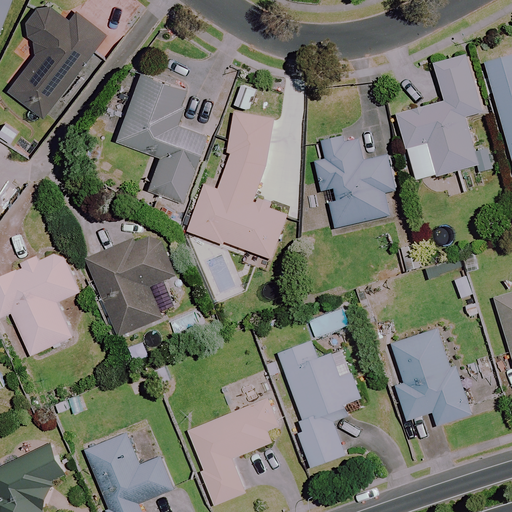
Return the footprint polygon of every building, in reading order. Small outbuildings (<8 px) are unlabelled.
[(0,0),(0,35),(13,0),(0,0)] [(72,22),(46,3),(25,31),(46,46),(12,91),(47,117),(109,35),(79,13),(72,22)] [(487,113),(471,56),(439,65),(450,102),(401,115),(411,149),(432,143),(441,177),(481,166),(468,118),(487,113)] [(511,57),(491,64),(511,143),(511,57)] [(245,74),(224,67),(210,111),(231,118),(245,74)] [(192,91),(144,73),(118,140),(164,157),(151,189),(185,202),(211,136),(180,124),(192,91)] [(326,190),(332,189),(340,187),(343,202),(335,203),(340,227),(392,216),(387,192),(399,190),(392,155),(370,160),(365,136),(327,144),(330,160),(320,162),(326,190)] [(276,205),(258,198),(269,167),(235,155),(224,185),(211,180),(192,232),(226,244),(227,242),(275,259),(291,215),(275,210),(276,205)] [(162,235),(148,241),(147,237),(91,259),(122,336),(165,319),(152,288),(179,277),(162,235)] [(83,293),(65,252),(0,280),(0,311),(3,319),(16,313),(35,356),(76,338),(60,303),(83,293)] [(465,267),(461,257),(430,271),(434,280),(465,267)] [(511,294),(498,298),(511,344),(511,294)] [(457,372),(444,330),(397,344),(408,381),(400,383),(411,420),(437,412),(441,425),(476,415),(463,370),(457,372)] [(323,358),(317,341),(283,353),(310,429),(303,432),(316,467),(349,456),(337,421),(352,416),(347,404),(363,398),(354,372),(344,376),(336,353),(323,358)] [(287,425),(268,373),(222,390),(232,416),(193,430),(208,472),(206,473),(218,505),(250,494),(236,458),(275,443),(270,431),(287,425)] [(142,466),(132,434),(92,447),(113,511),(146,511),(143,502),(176,491),(166,458),(142,466)] [(64,478),(52,439),(30,446),(33,454),(3,464),(0,466),(0,511),(48,511),(47,507),(49,506),(47,498),(59,479),(64,478)]
